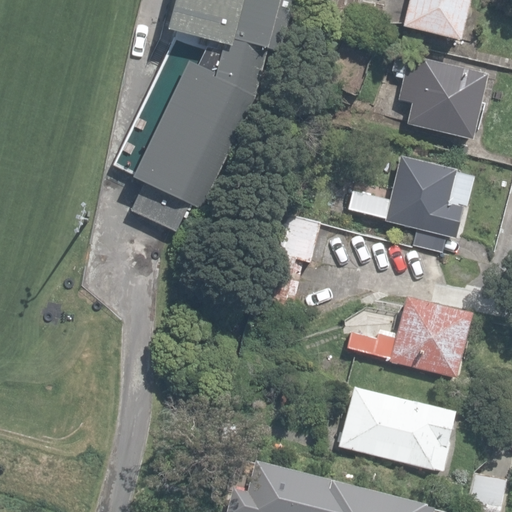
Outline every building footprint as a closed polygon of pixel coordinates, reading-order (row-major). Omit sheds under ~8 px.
[(174,0),(166,30),(172,36),(113,164),(134,177),(146,184),(130,212),(177,234),(191,205),(201,209),(257,97),(267,49),(281,52),(295,0),(174,0)] [(409,0),(403,27),(459,40),(469,0),(409,0)] [(347,24),(370,29),(375,12),(367,11),(368,6),(353,4),(347,24)] [(406,124),(472,140),(487,75),(396,53),(392,72),(404,74),(398,100),(411,103),(406,124)] [(446,236),(455,238),(463,207),(458,206),(458,204),(467,206),(474,176),(456,172),(457,169),(401,155),(391,200),(354,191),(349,209),(386,218),(385,221),(416,229),(446,236)] [(250,311),(290,320),(303,262),(310,263),(320,223),(276,213),(267,251),(264,250),(250,311)] [(350,224),(334,222),(330,254),(346,256),(350,224)] [(412,245),(442,252),(446,236),(416,229),(412,245)] [(390,360),(456,377),(472,313),(405,296),(395,336),(379,332),(377,339),(351,332),(348,347),(390,358),(390,360)] [(433,469),(442,471),(449,442),(447,442),(455,411),(354,387),(339,445),(433,469)] [(223,511),(431,511),(432,507),(426,506),(427,502),(253,457),(246,486),(231,482),(223,511)] [(466,510),(479,511),(499,511),(506,478),(474,471),(466,510)]
